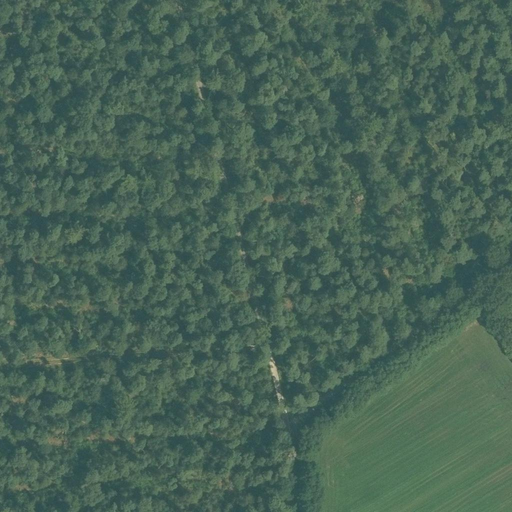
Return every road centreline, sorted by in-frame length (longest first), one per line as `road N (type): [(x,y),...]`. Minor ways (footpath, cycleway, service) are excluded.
road 1 (unclassified): [(177,0),(289,424)]
road 2 (unclassified): [(289,424),(511,257)]
